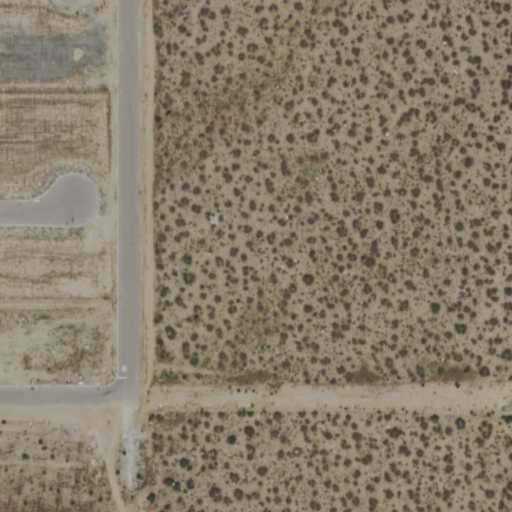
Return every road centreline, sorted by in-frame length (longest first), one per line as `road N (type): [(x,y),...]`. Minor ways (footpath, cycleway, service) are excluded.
road 1 (residential): [(121,392),(129,376),(129,0)]
road 2 (residential): [(121,392),(0,396)]
